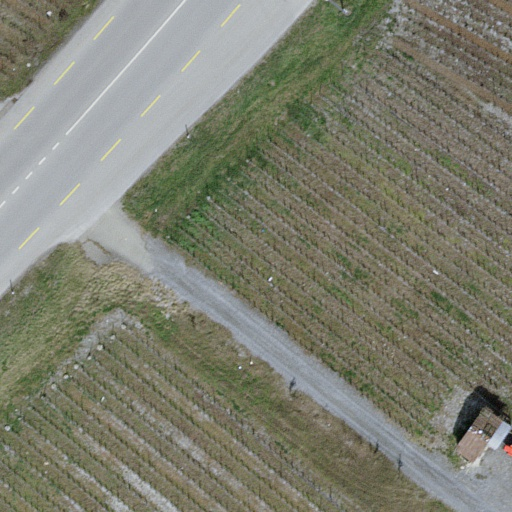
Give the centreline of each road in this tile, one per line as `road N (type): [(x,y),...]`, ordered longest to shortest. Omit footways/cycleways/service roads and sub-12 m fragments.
road 1 (track): [(0,145),(465,511)]
road 2 (primary): [(187,0),(0,204)]
